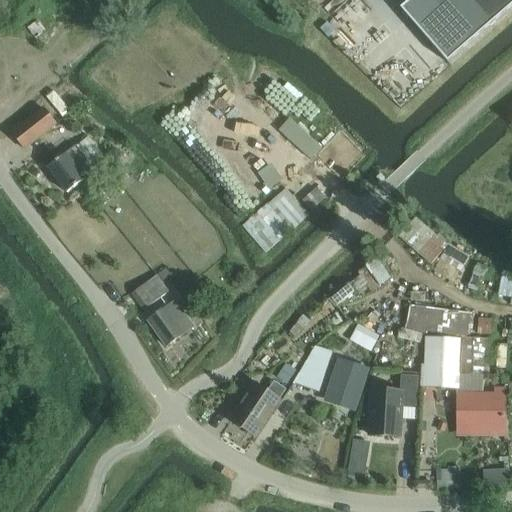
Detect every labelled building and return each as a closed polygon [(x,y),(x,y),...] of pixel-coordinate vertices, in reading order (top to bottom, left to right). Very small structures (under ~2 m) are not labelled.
[(412,0),(400,11),(448,65),(493,25),(470,0),(412,0)] [(511,0),(470,0),(493,25),(511,8),(511,0)] [(51,42),(37,23),(27,30),(41,49),(51,42)] [(43,110),(12,135),(24,151),(56,126),(43,110)] [(76,149),(66,156),(48,169),(67,195),(85,182),(85,181),(95,174),(76,149)] [(380,176),(376,180),(380,184),(384,180),(380,176)] [(415,220),(399,239),(431,266),(447,248),(415,220)] [(169,294),(157,277),(132,296),(144,312),(169,294)] [(176,303),(148,323),(166,348),(194,329),(195,331),(202,325),(196,316),(189,321),(176,303)] [(412,308),(409,332),(467,340),(470,316),(412,308)] [(379,338),(358,326),(350,342),(371,353),(379,338)] [(423,367),(421,387),(458,389),(458,433),(505,433),(505,395),(504,395),(504,390),(495,390),(495,395),(482,395),(482,377),(458,377),(460,341),(427,339),(426,367),(423,367)] [(492,341),(462,340),(460,375),(491,376),(492,341)] [(507,345),(497,345),(496,370),(507,370),(507,345)] [(294,385),(294,386),(319,394),(332,354),(315,349),(294,385)] [(378,358),(377,367),(393,370),(395,360),(378,358)] [(286,367),(278,380),(288,386),(296,373),(286,367)] [(319,405),(317,412),(352,424),(366,380),(331,368),(319,405)] [(401,394),(372,392),(369,437),(399,439),(401,409),(416,410),(417,379),(402,378),(401,394)] [(256,386),(231,422),(255,438),(279,402),(279,401),(286,391),(274,384),(267,394),(256,386)] [(352,457),(349,472),(362,475),(365,459),(352,457)] [(449,482),(437,483),(438,490),(438,492),(462,491),(461,487),(461,482),(461,469),(448,469),(449,471),(449,482)] [(510,471),(484,472),(485,487),(485,490),(511,489),(511,488),(510,471)]
